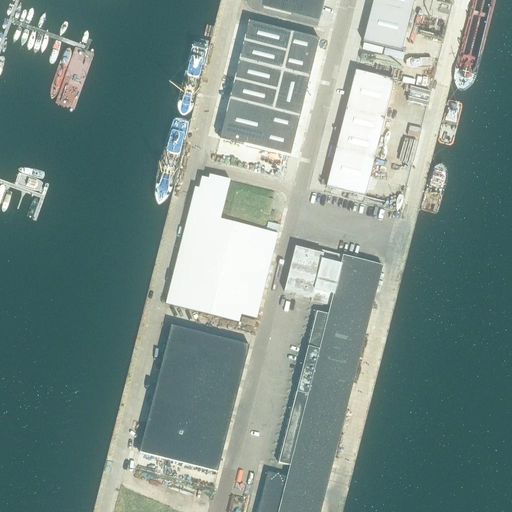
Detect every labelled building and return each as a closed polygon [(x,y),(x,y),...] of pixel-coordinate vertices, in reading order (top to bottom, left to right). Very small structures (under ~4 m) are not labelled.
[(266,0),(265,7),(292,13),(292,15),(319,21),(323,0),(266,0)] [(401,51),(414,0),(373,0),(363,42),(401,51)] [(248,22),(219,139),(290,156),(319,39),(248,22)] [(355,71),(326,187),(365,197),(394,80),(355,71)] [(230,180),(211,176),(210,175),(209,179),(202,177),(199,189),(195,188),(166,304),(239,322),(241,315),(256,318),(277,234),(220,220),(230,180)] [(235,189),(229,214),(261,222),(263,214),(269,215),(273,200),(267,198),(267,197),(235,189)] [(310,251),(295,247),(284,291),(312,298),(311,301),(330,306),(328,314),(316,311),(278,463),(290,466),(287,477),(268,472),(257,511),(320,511),(382,266),(310,248),(310,251)] [(254,326),(255,323),(255,321),(242,318),(241,323),(254,326)] [(170,329),(139,453),(217,472),(249,346),(171,326),(170,329)] [(164,511),(129,497),(122,511),(164,511)]
